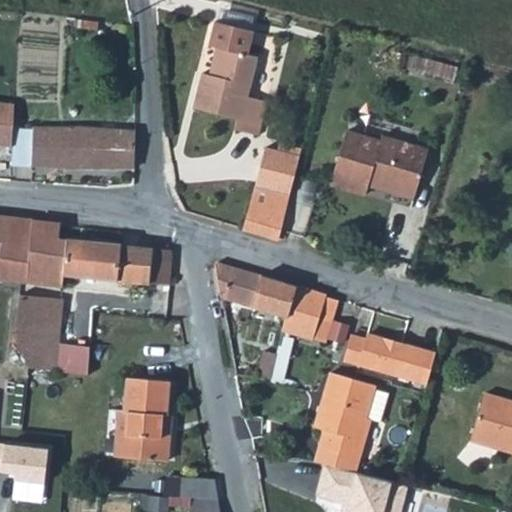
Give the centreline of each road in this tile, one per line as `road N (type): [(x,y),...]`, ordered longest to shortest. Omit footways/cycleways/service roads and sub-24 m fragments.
road 1 (unclassified): [(190,233),(511,331)]
road 2 (unclassified): [(190,233),(234,511)]
road 3 (unclassified): [(159,223),(139,0)]
road 4 (unclassified): [(0,200),(159,223)]
